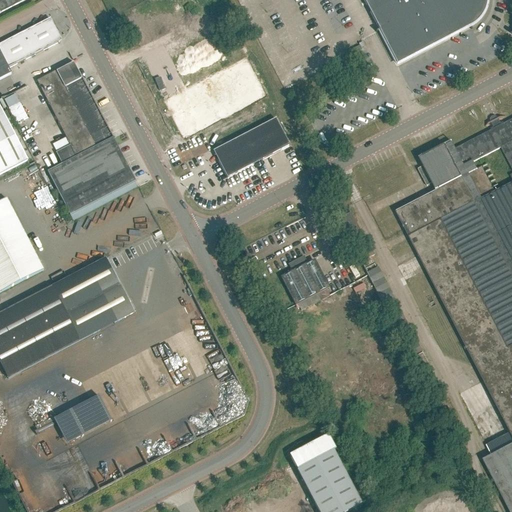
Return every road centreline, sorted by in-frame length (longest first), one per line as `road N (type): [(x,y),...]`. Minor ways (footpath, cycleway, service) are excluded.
road 1 (tertiary): [(124,511),(239,451),(261,424),(260,366),(195,237)]
road 2 (unclassified): [(195,237),(511,73)]
road 3 (unknown): [(230,183),(503,30)]
road 4 (tertiary): [(195,237),(71,0)]
road 5 (unknown): [(497,0),(457,35),(389,72)]
